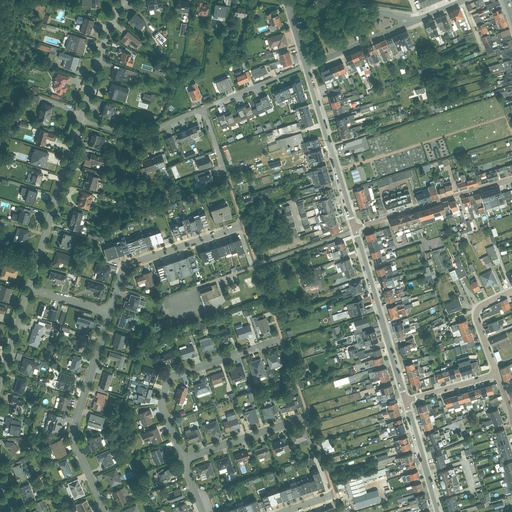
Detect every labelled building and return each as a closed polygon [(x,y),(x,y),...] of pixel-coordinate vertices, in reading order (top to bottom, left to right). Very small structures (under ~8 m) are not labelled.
[(92,8),(99,8),(98,0),(81,0),(82,6),(92,7),(92,8)] [(154,8),(163,7),(161,0),(154,0),(147,1),(149,11),(154,10),(154,8)] [(177,0),(175,12),(188,14),(190,2),(179,0),(177,0)] [(427,0),(426,1),(420,3),(422,9),(442,0),(427,0)] [(487,7),(488,9),(500,4),(498,0),(480,7),(479,8),(479,10),(484,8),(487,7)] [(196,14),(207,16),(208,6),(202,5),(202,3),(198,3),(197,6),(196,6),(195,10),(196,10),(196,14)] [(486,14),(502,8),(500,4),(488,9),(472,15),(473,18),(484,14),(484,15),(486,14)] [(218,17),(225,18),(227,10),(226,10),(227,7),(216,5),(214,18),(217,18),(218,17)] [(234,17),(246,19),(247,10),(236,8),(234,17)] [(486,14),(487,18),(503,12),(502,8),(486,14)] [(465,22),(466,21),(460,9),(455,11),(461,26),(466,24),(465,22)] [(461,26),(455,11),(449,14),(453,22),(455,21),(460,33),(463,31),(461,26)] [(495,19),(504,16),(503,12),(487,18),(488,20),(495,18),(495,19)] [(129,21),(136,27),(142,19),(135,14),(129,21)] [(270,31),(281,28),(280,24),(281,24),(280,19),(279,20),(278,16),(274,18),(273,14),(266,16),(267,20),(270,20),(271,26),(269,26),(270,31)] [(446,31),(451,29),(445,15),(440,17),(446,31)] [(497,22),(497,24),(507,21),(504,16),(495,19),(490,21),(492,25),(493,25),(493,24),(496,23),(496,22),(497,22)] [(80,32),(90,35),(94,22),(79,17),(78,19),(77,19),(76,21),(77,22),(77,24),(82,25),(80,32)] [(446,31),(440,17),(436,19),(441,30),(442,30),(443,32),(446,31)] [(440,36),(437,30),(437,31),(436,28),(437,28),(434,20),(429,22),(436,36),(435,37),(436,38),(440,36)] [(495,31),(509,26),(507,21),(497,24),(493,26),(494,29),(495,31)] [(43,24),(40,23),(39,22),(37,27),(45,29),(45,30),(55,33),(56,28),(43,24)] [(436,36),(429,22),(425,24),(427,29),(426,30),(429,36),(430,36),(431,38),(432,38),(435,37),(436,36)] [(488,32),(485,23),(479,26),(478,26),(481,34),(488,32)] [(483,44),(511,34),(510,29),(495,34),(495,36),(491,37),(488,32),(481,34),(480,35),(483,44)] [(153,37),(162,45),(167,40),(164,37),(163,36),(160,33),(159,31),(153,37)] [(409,48),(414,46),(407,31),(402,33),(409,48)] [(136,49),(141,43),(128,32),(123,38),(123,39),(121,42),(127,46),(129,44),(136,49)] [(464,35),(467,41),(475,38),(472,32),(464,35)] [(409,48),(402,33),(398,35),(404,50),(407,49),(408,51),(410,50),(409,48)] [(275,49),(288,46),(284,34),(267,39),(270,48),(274,47),(275,49)] [(483,44),(486,49),(499,44),(503,42),(511,39),(511,37),(511,34),(483,44)] [(65,48),(82,53),(85,44),(86,44),(87,40),(69,35),(65,48)] [(405,51),(404,50),(398,35),(392,37),(400,56),(404,55),(403,52),(405,51)] [(394,55),(398,54),(392,38),(387,40),(394,55)] [(496,51),(511,46),(511,39),(503,42),(504,44),(500,46),(499,44),(486,49),(488,54),(490,53),(495,51),(496,51)] [(389,52),(390,51),(386,40),(380,43),(388,61),(391,60),(389,52)] [(388,61),(380,43),(375,45),(379,53),(380,52),(385,62),(388,61)] [(56,49),(51,48),(39,45),(38,49),(50,53),(48,58),(53,59),(54,55),(56,56),(57,53),(55,52),(56,49)] [(468,49),(467,45),(455,49),(456,50),(441,56),(442,59),(468,49)] [(374,63),(379,61),(373,46),(368,48),(374,63)] [(498,56),(502,54),(511,51),(511,46),(496,51),(498,56)] [(374,63),(368,48),(363,50),(366,58),(367,62),(369,61),(371,65),(374,63)] [(122,60),(121,63),(131,66),(133,58),(130,58),(132,53),(118,49),(117,53),(121,54),(119,59),(122,60)] [(367,62),(366,58),(362,50),(357,53),(365,71),(368,70),(367,68),(369,67),(367,62)] [(510,61),(511,59),(511,51),(502,54),(504,59),(508,58),(510,61)] [(279,53),(282,61),(291,58),(290,55),(289,55),(289,53),(286,54),(285,52),(279,53)] [(62,67),(75,71),(77,63),(80,64),(81,60),(60,53),(58,58),(64,60),(62,67)] [(365,71),(357,53),(351,55),(358,70),(360,76),(366,74),(365,71)] [(350,74),(358,70),(351,55),(346,57),(350,65),(351,65),(352,66),(351,66),(353,71),(352,72),(351,70),(349,71),(350,74)] [(292,62),(292,61),(291,58),(282,61),(269,65),(271,70),(284,67),(284,68),(291,66),(291,65),(292,64),(292,62)] [(492,73),(506,70),(506,67),(511,65),(511,59),(510,61),(504,62),(499,64),(490,66),(492,73)] [(347,79),(344,73),(347,72),(343,64),(342,64),(342,63),(339,64),(340,65),(337,66),(343,80),(347,79)] [(343,80),(337,66),(336,67),(335,66),(333,67),(333,68),(332,68),(335,77),(338,75),(339,78),(340,81),(343,80)] [(255,79),(263,75),(260,67),(252,71),(255,79)] [(122,82),(124,73),(138,77),(139,74),(120,68),(119,71),(113,69),(112,72),(113,73),(111,79),(122,82)] [(335,77),(332,68),(322,72),(326,84),(336,80),(335,77)] [(239,85),(248,82),(245,73),(242,74),(241,71),(234,74),(239,85)] [(507,82),(511,80),(511,74),(508,76),(508,79),(504,80),(501,81),(502,84),(507,82)] [(68,83),(69,78),(57,75),(56,78),(55,77),(53,84),(54,85),(53,89),(57,90),(56,93),(57,94),(60,95),(61,94),(62,91),(65,92),(66,88),(64,87),(65,82),(68,83)] [(226,91),(232,88),(228,78),(216,83),(220,93),(226,90),(226,91)] [(294,103),(307,98),(301,80),(292,83),(292,85),(273,92),(277,104),(287,101),(288,103),(291,102),(290,98),(293,97),(294,103)] [(197,100),(201,99),(195,83),(192,85),(194,90),(189,92),(192,101),(196,99),(197,100)] [(126,102),(129,90),(112,85),(110,91),(109,91),(110,92),(108,97),(117,100),(119,94),(121,95),(119,101),(126,102)] [(511,92),(511,91),(511,85),(507,87),(496,91),(497,93),(499,93),(499,95),(503,94),(508,93),(508,89),(510,89),(511,92)] [(39,89),(33,87),(32,89),(30,88),(30,91),(31,91),(31,93),(37,95),(39,89)] [(331,103),(343,99),(341,94),(335,95),(335,93),(329,94),(330,100),(330,103),(331,102),(331,103)] [(142,101),(150,103),(152,96),(144,94),(142,101)] [(39,97),(32,95),(29,103),(33,104),(34,102),(38,103),(39,97)] [(245,105),(236,108),(240,120),(266,110),(267,114),(273,111),(267,95),(260,97),(261,100),(254,102),(256,108),(251,110),(250,106),(246,107),(245,105)] [(331,103),(333,109),(344,105),(343,102),(345,102),(345,103),(348,102),(348,101),(351,100),(350,97),(343,99),(331,103)] [(335,115),(346,111),(345,108),(350,106),(352,106),(351,103),(344,105),(333,109),(335,115)] [(38,121),(47,123),(52,107),(42,105),(38,121)] [(102,116),(110,119),(111,116),(112,116),(113,115),(114,114),(114,113),(114,112),(114,111),(113,110),(114,107),(106,105),(102,116)] [(154,115),(155,111),(138,106),(137,110),(145,112),(154,115)] [(231,113),(224,115),(223,113),(216,116),(221,129),(237,122),(235,117),(233,118),(231,113)] [(338,126),(347,123),(354,121),(353,115),(336,120),(338,126)] [(306,127),(314,125),(312,119),(297,124),(297,127),(298,127),(305,125),(306,127)] [(269,122),(265,124),(266,127),(264,128),(265,131),(272,128),(269,122)] [(338,126),(340,132),(349,129),(347,123),(338,126)] [(297,127),(297,124),(258,136),(259,140),(270,137),(298,129),(298,127),(297,127)] [(199,137),(202,136),(200,132),(201,131),(198,126),(188,130),(192,139),(198,136),(199,137)] [(342,138),(346,137),(346,138),(354,135),(353,132),(357,131),(360,129),(359,126),(349,129),(340,132),(342,138)] [(53,142),(55,135),(40,130),(40,131),(39,131),(38,134),(38,135),(37,139),(35,144),(44,146),(46,142),(45,142),(46,139),(49,140),(53,142)] [(192,139),(188,130),(184,131),(185,132),(182,133),(177,134),(181,143),(185,141),(185,142),(188,141),(190,146),(194,144),(192,139)] [(278,149),(291,146),(291,147),(302,144),(304,143),(301,134),(276,141),(278,149)] [(95,149),(102,151),(105,139),(93,135),(89,146),(95,147),(95,149)] [(170,154),(177,150),(172,137),(164,140),(170,154)] [(314,148),(320,146),(318,139),(304,143),(302,144),(305,152),(309,151),(308,148),(311,147),(312,150),(315,149),(314,148)] [(227,148),(226,146),(222,147),(228,166),(232,164),(231,160),(232,160),(228,151),(227,147),(227,148)] [(47,160),(49,154),(33,149),(30,158),(31,158),(30,163),(43,167),(43,166),(44,166),(45,164),(44,164),(45,160),(47,160)] [(476,150),(469,152),(470,155),(471,158),(478,156),(476,150)] [(185,159),(195,156),(194,151),(183,154),(185,159)] [(103,167),(105,158),(91,155),(90,159),(86,158),(84,166),(90,168),(92,163),(103,167)] [(156,170),(166,166),(162,155),(154,158),(153,157),(152,158),(156,170)] [(200,171),(213,166),(212,162),(211,163),(210,160),(209,157),(205,158),(204,155),(195,158),(200,171)] [(156,170),(152,158),(151,158),(151,159),(143,162),(145,168),(140,170),(143,176),(149,174),(148,173),(156,170)] [(438,162),(439,165),(439,168),(450,165),(448,159),(438,162)] [(269,163),(270,168),(282,165),(280,160),(269,163)] [(422,167),(424,173),(431,171),(429,165),(422,167)] [(310,172),(311,176),(327,171),(326,166),(317,168),(318,170),(310,172)] [(494,181),(499,179),(497,173),(505,170),(507,177),(510,176),(507,166),(491,171),(494,181)] [(357,169),(351,171),(354,182),(361,180),(357,169)] [(30,183),(39,185),(42,174),(34,171),(30,183)] [(315,187),(331,182),(327,171),(311,176),(312,179),(313,179),(315,187)] [(469,189),(479,186),(477,181),(476,176),(475,171),(472,172),(469,173),(470,177),(469,177),(470,180),(466,181),(469,189)] [(494,181),(491,171),(480,174),(477,175),(476,176),(477,181),(488,178),(489,182),(494,181)] [(202,187),(213,183),(211,174),(206,176),(204,172),(194,176),(196,181),(200,180),(202,187)] [(407,172),(395,176),(397,181),(403,180),(402,179),(408,178),(407,172)] [(469,189),(466,181),(465,175),(459,176),(459,177),(458,177),(457,174),(453,175),(455,181),(457,180),(458,184),(460,191),(469,189)] [(93,191),(95,191),(99,179),(88,175),(84,187),(94,190),(93,191)] [(395,176),(388,178),(390,184),(394,183),(393,182),(397,181),(395,176)] [(388,178),(377,182),(377,185),(378,188),(385,186),(384,186),(390,184),(388,178)] [(448,195),(444,183),(442,178),(439,179),(441,188),(437,190),(439,198),(448,195)] [(448,195),(454,193),(450,181),(444,183),(448,195)] [(316,193),(333,188),(331,182),(315,187),(308,189),(309,194),(316,192),(316,193)] [(356,192),(357,198),(373,194),(371,188),(369,189),(367,185),(356,189),(357,191),(356,192)] [(432,200),(439,198),(437,190),(435,185),(428,187),(429,191),(432,200)] [(34,205),(38,193),(22,188),(21,192),(21,195),(27,196),(25,202),(34,205)] [(313,203),(314,207),(333,201),(336,200),(333,188),(316,193),(319,201),(313,203)] [(505,204),(506,203),(505,200),(504,201),(503,200),(506,199),(504,193),(502,194),(500,188),(494,190),(498,206),(505,204)] [(407,207),(413,205),(408,190),(405,191),(406,194),(403,195),(407,207)] [(425,202),(423,193),(422,190),(416,192),(419,204),(425,202)] [(498,206),(494,190),(487,192),(492,208),(498,206)] [(432,200),(429,191),(423,193),(425,202),(432,200)] [(407,207),(403,195),(402,195),(401,192),(397,193),(399,197),(397,197),(401,209),(407,207)] [(486,210),(492,208),(487,192),(481,193),(486,210)] [(92,203),(93,197),(82,193),(80,200),(92,203)] [(359,204),(368,201),(374,199),(373,194),(357,198),(359,204)] [(394,211),(401,209),(397,197),(396,197),(395,194),(391,195),(392,199),(391,199),(394,211)] [(480,202),(482,202),(480,194),(474,195),(480,213),(484,212),(483,209),(484,209),(483,205),(481,206),(480,202)] [(250,197),(250,195),(243,197),(246,206),(255,203),(252,196),(250,197)] [(480,213),(474,195),(468,197),(472,210),(474,209),(476,214),(480,213)] [(394,211),(391,199),(389,200),(388,196),(384,197),(389,213),(394,211)] [(475,219),(472,210),(468,197),(463,199),(463,202),(462,202),(464,207),(465,207),(465,210),(468,209),(469,213),(470,212),(473,220),(475,219)] [(92,203),(80,200),(78,206),(90,210),(92,203)] [(316,221),(334,215),(337,214),(333,201),(314,207),(317,216),(315,217),(316,221)] [(359,204),(361,210),(370,207),(368,201),(359,204)] [(450,210),(448,201),(443,203),(443,205),(447,218),(448,220),(450,220),(450,218),(453,217),(453,216),(453,214),(451,215),(450,210)] [(462,211),(460,211),(458,204),(457,205),(456,201),(450,203),(453,214),(453,216),(454,217),(460,215),(461,218),(462,218),(463,221),(464,221),(464,222),(466,222),(462,211)] [(441,220),(447,218),(443,205),(444,209),(440,210),(439,206),(432,208),(435,220),(441,219),(441,220)] [(223,221),(232,218),(228,206),(219,209),(223,221)] [(11,220),(28,225),(27,224),(30,215),(31,215),(26,213),(27,210),(19,207),(17,211),(19,211),(18,215),(13,213),(11,220)] [(363,216),(374,212),(372,207),(370,207),(361,210),(363,216)] [(435,220),(432,208),(419,212),(422,226),(436,221),(435,220)] [(223,221),(219,209),(211,211),(215,224),(223,221)] [(81,220),(83,214),(74,211),(72,217),(81,220)] [(423,229),(422,226),(419,212),(412,214),(417,230),(423,229)] [(203,227),(209,225),(205,213),(199,215),(203,227)] [(417,230),(412,214),(406,216),(411,232),(417,230)] [(203,227),(199,215),(193,217),(195,220),(198,229),(203,227)] [(319,231),(322,230),(338,224),(334,215),(316,221),(319,231)] [(403,235),(411,232),(406,216),(398,219),(403,235)] [(81,220),(72,217),(70,223),(82,226),(82,225),(83,225),(85,221),(81,220)] [(192,231),(189,222),(188,219),(182,220),(186,233),(192,231)] [(395,237),(403,235),(398,219),(391,221),(395,237)] [(181,235),(186,233),(182,220),(176,222),(177,224),(181,235)] [(192,231),(198,229),(195,220),(189,222),(192,231)] [(83,227),(82,226),(70,223),(69,229),(82,233),(83,227)] [(181,235),(177,224),(175,225),(175,224),(171,225),(172,228),(175,237),(181,235)] [(332,234),(340,231),(338,224),(322,230),(323,234),(331,232),(332,234)] [(14,242),(25,245),(29,232),(21,229),(18,229),(14,242)] [(368,242),(377,239),(376,236),(384,234),(385,236),(389,235),(387,229),(366,236),(368,242)] [(164,241),(161,232),(155,234),(158,243),(164,241)] [(141,248),(146,246),(143,238),(142,234),(137,236),(137,238),(141,248)] [(152,245),(158,243),(155,234),(149,236),(152,245)] [(62,247),(68,249),(71,240),(72,237),(64,235),(61,246),(63,247),(62,247)] [(152,245),(149,236),(143,238),(146,246),(152,245)] [(101,238),(96,240),(99,246),(105,244),(103,238),(101,238)] [(141,248),(137,238),(132,240),(135,250),(141,248)] [(368,242),(370,247),(382,244),(381,238),(377,239),(368,242)] [(130,252),(126,242),(125,240),(120,242),(124,254),(130,252)] [(130,252),(135,250),(132,240),(126,242),(130,252)] [(239,256),(245,254),(240,240),(234,242),(237,253),(239,256)] [(118,256),(124,254),(120,242),(114,244),(118,256)] [(237,253),(234,242),(228,244),(232,255),(237,253)] [(331,247),(333,252),(346,248),(344,242),(336,245),(335,242),(328,245),(329,248),(331,247)] [(118,256),(114,244),(114,243),(107,245),(108,247),(103,248),(107,260),(118,256)] [(232,256),(232,255),(228,244),(222,246),(225,255),(226,258),(232,256)] [(371,253),(384,249),(382,244),(370,247),(371,253)] [(225,255),(222,246),(217,248),(220,257),(225,255)] [(494,264),(499,262),(494,247),(486,249),(489,256),(491,255),(494,264)] [(220,258),(220,257),(217,248),(211,250),(214,260),(220,258)] [(340,256),(348,254),(346,248),(333,252),(332,253),(334,258),(333,258),(335,262),(341,259),(340,256)] [(371,253),(373,259),(386,255),(384,249),(371,253)] [(214,260),(211,250),(205,252),(208,261),(209,263),(214,261),(214,260)] [(203,263),(208,261),(205,252),(200,254),(203,263)] [(70,266),(73,258),(59,253),(58,256),(56,256),(53,266),(59,268),(60,263),(70,266)] [(375,264),(387,260),(386,255),(373,259),(375,264)] [(192,271),(198,269),(195,259),(196,258),(194,257),(194,256),(192,257),(191,257),(188,258),(192,271)] [(488,256),(482,258),(485,265),(491,262),(488,256)] [(192,271),(188,258),(182,260),(187,275),(193,273),(192,271)] [(181,277),(187,275),(182,260),(175,262),(181,277)] [(335,265),(338,274),(353,268),(350,260),(335,265)] [(459,279),(467,276),(460,261),(456,262),(455,263),(458,268),(454,270),(455,270),(459,279)] [(181,277),(175,262),(169,264),(174,280),(181,277)] [(378,276),(393,272),(391,266),(394,265),(393,262),(390,262),(383,265),(384,268),(377,270),(378,276)] [(168,281),(174,280),(169,264),(163,266),(168,280),(168,281)] [(96,279),(107,282),(111,269),(96,265),(94,273),(97,274),(96,279)] [(16,278),(18,270),(3,266),(0,276),(0,278),(7,281),(9,276),(16,278)] [(168,280),(163,266),(157,268),(162,282),(168,280)] [(320,267),(314,269),(315,271),(318,281),(320,280),(324,279),(320,267)] [(346,278),(356,275),(353,268),(338,274),(333,275),(335,280),(339,279),(346,277),(346,278)] [(378,276),(380,282),(388,280),(387,277),(400,273),(399,270),(393,272),(378,276)] [(459,279),(455,270),(449,273),(454,281),(459,279)] [(314,286),(319,284),(318,281),(315,271),(309,273),(314,286)] [(493,287),(498,285),(491,271),(481,276),(486,287),(492,284),(493,287)] [(147,288),(156,285),(152,272),(143,275),(144,277),(136,279),(138,285),(145,283),(147,288)] [(65,285),(67,277),(51,273),(50,276),(48,280),(53,282),(53,283),(56,285),(57,282),(65,285)] [(382,288),(395,284),(394,281),(404,278),(403,275),(388,280),(380,282),(382,288)] [(475,292),(481,289),(476,278),(470,281),(475,292)] [(341,294),(342,294),(362,287),(361,282),(349,285),(350,288),(340,291),(341,294)] [(99,298),(101,299),(105,288),(89,283),(87,289),(97,292),(95,297),(98,297),(98,298),(99,298)] [(0,299),(8,302),(12,289),(0,285),(0,299)] [(208,301),(221,296),(217,285),(198,291),(206,313),(212,310),(208,301)] [(353,296),(364,292),(362,287),(342,294),(344,298),(352,295),(353,296)] [(383,292),(385,298),(404,293),(402,289),(395,291),(395,289),(383,292)] [(387,304),(396,301),(395,299),(404,296),(404,293),(385,298),(387,304)] [(124,308),(137,312),(139,304),(144,306),(145,302),(140,301),(141,298),(131,296),(129,303),(125,302),(124,308)] [(449,314),(462,309),(461,307),(461,306),(459,299),(445,304),(449,314)] [(489,308),(490,312),(509,303),(507,299),(489,308)] [(347,305),(349,311),(365,306),(362,300),(347,305)] [(388,308),(390,314),(409,309),(420,305),(419,301),(412,303),(412,304),(404,306),(403,304),(388,308)] [(505,310),(510,308),(509,303),(490,312),(481,317),(482,319),(499,313),(499,315),(501,314),(501,315),(504,314),(504,313),(506,312),(505,310)] [(38,316),(54,321),(56,312),(45,309),(46,307),(41,305),(38,316)] [(350,317),(366,313),(365,306),(349,311),(350,317)] [(392,320),(400,318),(399,315),(402,314),(403,316),(407,315),(406,314),(410,312),(409,309),(390,314),(392,320)] [(123,328),(130,331),(132,324),(130,324),(133,317),(122,314),(118,327),(122,328),(123,328)] [(76,324),(78,324),(77,329),(92,332),(94,320),(77,316),(76,324)] [(262,334),(270,331),(266,318),(264,319),(263,316),(253,319),(255,326),(259,325),(262,334)] [(499,327),(503,326),(503,324),(504,323),(503,321),(506,319),(505,319),(508,318),(507,317),(492,323),(495,331),(500,329),(499,327)] [(361,329),(369,327),(367,319),(354,322),(352,323),(355,335),(362,333),(361,329)] [(394,326),(395,332),(415,326),(418,324),(417,322),(410,324),(406,325),(405,323),(409,322),(408,319),(403,320),(404,323),(394,326)] [(455,331),(469,327),(466,321),(450,327),(451,332),(455,331)] [(495,331),(492,323),(484,326),(488,336),(491,335),(490,332),(495,331)] [(29,345),(38,347),(44,327),(36,324),(34,330),(33,330),(29,345)] [(227,339),(232,337),(228,324),(224,325),(225,329),(216,332),(220,344),(223,343),(224,347),(229,346),(227,339)] [(398,337),(406,335),(416,332),(415,329),(416,329),(420,327),(418,324),(415,326),(395,332),(397,337),(398,337)] [(249,338),(253,337),(249,325),(243,328),(242,325),(235,327),(239,340),(249,337),(249,338)] [(455,331),(457,337),(471,333),(469,327),(455,331)] [(62,335),(68,337),(70,330),(62,328),(61,331),(63,332),(62,335)] [(355,335),(358,343),(377,338),(375,332),(368,334),(367,331),(362,333),(355,335)] [(113,347),(123,350),(125,341),(127,342),(128,337),(116,333),(115,337),(113,347)] [(466,345),(474,342),(471,333),(457,337),(455,339),(455,340),(453,340),(454,343),(456,342),(456,344),(459,343),(461,346),(466,345)] [(498,351),(511,346),(507,334),(490,341),(491,346),(496,344),(498,351)] [(74,349),(82,352),(86,342),(87,342),(88,338),(78,335),(76,341),(73,340),(71,344),(75,345),(74,349)] [(211,351),(215,350),(215,349),(216,349),(212,340),(208,341),(207,338),(199,341),(200,344),(202,350),(202,352),(202,351),(203,353),(210,350),(211,351)] [(377,343),(378,343),(377,338),(358,343),(354,345),(355,348),(361,346),(361,348),(375,344),(375,345),(377,344),(377,343)] [(415,345),(413,339),(405,342),(406,345),(404,346),(405,347),(400,348),(402,355),(412,352),(411,348),(414,348),(414,346),(415,345)] [(192,358),(196,356),(193,346),(187,348),(186,346),(179,349),(180,350),(180,351),(183,359),(191,356),(192,358)] [(358,356),(365,354),(364,351),(358,352),(355,354),(354,352),(357,351),(356,348),(348,350),(350,358),(358,356)] [(374,357),(382,355),(380,350),(365,354),(358,356),(360,360),(355,361),(356,365),(362,363),(360,360),(368,357),(367,357),(373,355),(374,357)] [(173,364),(177,363),(174,352),(173,352),(172,351),(170,352),(170,353),(163,355),(164,358),(159,359),(160,364),(167,362),(167,364),(172,362),(173,364)] [(115,367),(121,369),(126,354),(122,353),(121,356),(110,353),(108,359),(117,362),(115,367)] [(272,369),(282,366),(278,354),(267,358),(269,367),(267,368),(268,370),(271,379),(275,377),(272,369)] [(69,370),(79,373),(80,368),(79,368),(82,359),(74,356),(72,362),(69,361),(68,366),(71,366),(69,370)] [(370,367),(384,363),(382,357),(364,363),(365,366),(369,365),(370,367)] [(39,370),(41,365),(24,360),(23,363),(24,364),(23,366),(21,366),(21,367),(22,367),(20,373),(32,377),(33,374),(37,375),(38,370),(39,370)] [(254,381),(266,377),(267,380),(271,379),(268,370),(264,371),(261,360),(249,364),(254,381)] [(473,372),(480,370),(478,364),(479,363),(479,362),(479,361),(478,360),(477,360),(472,360),(471,360),(470,360),(473,372)] [(405,363),(408,372),(420,368),(418,364),(414,365),(414,363),(412,364),(411,361),(405,363)] [(456,377),(454,369),(452,362),(446,364),(448,370),(451,379),(456,377)] [(511,364),(500,370),(502,375),(511,370),(511,364)] [(241,381),(246,379),(242,366),(236,368),(237,370),(234,370),(233,370),(230,371),(234,383),(241,381)] [(409,378),(423,374),(425,373),(423,367),(420,368),(408,372),(409,378)] [(445,381),(451,379),(448,370),(447,371),(446,367),(441,369),(445,381)] [(456,377),(462,376),(459,367),(454,369),(456,377)] [(150,382),(155,384),(159,372),(144,368),(142,375),(147,376),(145,380),(150,382)] [(372,376),(373,379),(388,374),(387,369),(373,372),(374,376),(372,376)] [(445,381),(441,369),(436,371),(436,372),(433,373),(434,377),(436,383),(445,381)] [(505,383),(511,379),(511,375),(511,374),(511,370),(502,375),(505,383)] [(108,391),(111,391),(112,388),(109,387),(113,376),(104,373),(103,376),(100,388),(108,391)] [(222,383),(226,381),(223,373),(219,375),(219,374),(211,377),(214,385),(215,388),(222,386),(222,383)] [(57,388),(72,393),(75,386),(73,385),(75,378),(61,374),(57,388)] [(381,383),(390,380),(388,374),(373,379),(364,381),(365,383),(370,382),(370,383),(381,380),(381,383)] [(409,378),(411,384),(420,381),(419,379),(424,377),(423,374),(409,378)] [(280,381),(277,376),(273,379),(273,380),(272,381),(275,384),(276,384),(280,381)] [(333,382),(335,387),(350,383),(348,377),(333,382)] [(14,392),(23,395),(27,381),(18,379),(14,392)] [(198,398),(210,394),(205,379),(201,380),(202,383),(194,386),(198,398)] [(422,388),(426,386),(424,380),(420,381),(411,384),(413,390),(417,389),(422,388)] [(146,402),(149,404),(151,399),(150,399),(152,391),(148,389),(148,386),(141,384),(130,381),(128,386),(131,387),(132,384),(138,386),(136,392),(139,393),(137,401),(145,404),(146,402)] [(488,395),(498,392),(496,384),(486,387),(488,395)] [(376,392),(377,396),(394,391),(392,386),(377,390),(378,392),(376,392)] [(183,404),(187,389),(181,387),(180,390),(178,389),(175,402),(183,404)] [(488,395),(486,387),(480,389),(483,400),(489,398),(488,395)] [(484,404),(483,400),(480,389),(474,391),(477,399),(477,402),(480,401),(481,405),(484,404)] [(388,399),(395,397),(394,391),(377,396),(379,402),(381,401),(382,404),(389,402),(388,399)] [(477,399),(474,391),(469,393),(473,408),(473,409),(477,409),(475,402),(475,403),(474,400),(477,399)] [(467,409),(473,408),(469,393),(463,394),(466,407),(467,409)] [(102,412),(104,407),(105,407),(108,397),(97,394),(96,397),(98,398),(97,403),(95,402),(93,409),(102,412)] [(466,407),(463,394),(457,396),(460,406),(463,405),(464,408),(466,407)] [(57,409),(65,411),(68,402),(70,403),(71,399),(61,396),(57,409)] [(461,408),(460,406),(457,396),(451,397),(455,408),(455,409),(461,408)] [(501,396),(490,401),(492,408),(501,404),(500,400),(502,399),(501,396)] [(455,408),(451,397),(445,399),(448,410),(455,408)] [(22,411),(25,402),(12,398),(10,404),(12,405),(11,407),(10,408),(10,410),(10,411),(10,412),(19,414),(20,411),(22,411)] [(287,412),(297,409),(293,398),(283,401),(287,412)] [(274,416),(274,415),(277,413),(274,405),(272,406),(271,403),(268,402),(265,406),(265,408),(261,410),(265,420),(274,416)] [(385,407),(387,412),(399,409),(397,403),(389,405),(389,402),(382,404),(381,405),(382,408),(385,407)] [(418,407),(420,413),(432,410),(431,404),(422,406),(421,406),(419,406),(419,407),(418,407)] [(250,425),(259,422),(255,410),(254,407),(253,407),(246,410),(245,410),(246,412),(243,413),(245,418),(248,417),(250,425)] [(390,418),(401,415),(399,409),(387,412),(378,415),(380,418),(388,416),(388,414),(389,414),(390,418)] [(422,419),(430,417),(429,415),(437,413),(435,409),(432,410),(420,413),(422,419)] [(491,417),(492,420),(500,416),(498,410),(487,414),(488,418),(491,417)] [(139,415),(143,428),(152,424),(150,418),(153,417),(150,411),(139,415)] [(227,433),(240,428),(235,414),(235,415),(234,412),(226,415),(227,417),(227,418),(228,421),(223,423),(227,433)] [(54,431),(60,433),(62,426),(57,425),(58,422),(59,422),(61,417),(49,413),(46,425),(45,430),(54,433),(54,431)] [(456,422),(459,421),(457,417),(456,418),(456,420),(452,421),(450,418),(449,414),(445,415),(446,418),(447,420),(449,425),(456,422)] [(102,429),(105,430),(107,424),(104,423),(105,419),(91,415),(88,425),(87,427),(101,431),(101,430),(102,430),(102,429)] [(319,415),(313,416),(315,424),(322,422),(319,415)] [(487,429),(503,423),(500,416),(492,420),(485,423),(487,429)] [(422,419),(423,425),(431,422),(430,417),(422,419)] [(9,434),(20,436),(22,423),(12,420),(13,419),(6,418),(5,424),(11,426),(9,434)] [(387,424),(389,428),(403,424),(402,419),(391,423),(387,424)] [(461,432),(466,430),(466,429),(465,425),(464,423),(462,420),(459,421),(456,422),(458,428),(460,427),(461,432)] [(213,437),(221,435),(217,422),(203,426),(206,435),(212,433),(213,437)] [(426,435),(434,431),(431,422),(423,425),(426,435)] [(389,437),(406,432),(403,424),(389,428),(387,429),(389,437)] [(153,445),(162,442),(157,429),(141,434),(145,444),(152,441),(153,445)] [(198,442),(202,441),(198,430),(191,432),(190,430),(185,431),(186,434),(189,443),(198,440),(198,442)] [(497,436),(498,439),(507,436),(505,430),(494,433),(495,436),(497,436)] [(304,447),(309,445),(304,432),(291,436),(294,445),(303,442),(304,447)] [(430,445),(440,441),(446,439),(444,432),(429,437),(429,439),(428,440),(430,445)] [(100,436),(98,436),(88,441),(90,445),(89,446),(92,452),(96,450),(95,448),(98,447),(99,449),(104,447),(103,447),(106,446),(104,440),(102,440),(100,436)] [(498,447),(509,443),(507,436),(498,439),(494,441),(494,443),(496,443),(498,447)] [(368,442),(369,445),(381,442),(380,437),(372,440),(372,441),(368,442)] [(35,443),(33,438),(29,439),(35,454),(39,452),(35,443)] [(56,459),(67,454),(61,441),(55,444),(53,440),(53,438),(47,438),(48,441),(45,442),(47,447),(50,446),(52,450),(51,450),(53,456),(54,455),(56,459)] [(285,453),(290,451),(285,438),(281,440),(281,441),(273,444),(277,456),(278,457),(281,456),(281,455),(281,452),(284,451),(285,453)] [(395,442),(397,447),(409,443),(408,438),(395,442)] [(321,444),(323,448),(332,446),(330,439),(322,442),(322,444),(321,444)] [(441,445),(440,441),(430,445),(425,447),(427,450),(433,448),(434,451),(439,449),(438,446),(441,445)] [(16,452),(19,449),(14,443),(6,443),(5,446),(9,447),(9,449),(11,451),(9,452),(13,457),(17,453),(16,452)] [(397,453),(411,449),(409,443),(397,447),(395,447),(397,453)] [(499,454),(502,453),(511,450),(509,443),(498,447),(497,447),(499,454)] [(268,459),(270,459),(269,455),(270,454),(269,451),(268,451),(266,445),(263,446),(262,446),(262,447),(263,449),(261,450),(261,449),(260,449),(255,451),(254,451),(254,452),(256,456),(257,456),(258,459),(259,459),(260,462),(265,460),(265,461),(266,461),(268,461),(268,459)] [(332,446),(323,448),(326,456),(329,455),(329,454),(335,452),(333,445),(332,446)] [(165,462),(165,460),(169,459),(165,450),(160,452),(159,449),(151,453),(156,466),(165,462)] [(113,455),(111,450),(96,457),(99,463),(103,461),(104,463),(103,463),(106,468),(116,464),(116,462),(115,459),(114,459),(112,460),(111,456),(113,455)] [(507,458),(511,456),(511,452),(511,450),(502,453),(503,457),(502,457),(502,459),(500,460),(501,463),(508,461),(507,458)] [(238,463),(250,459),(247,451),(235,455),(238,463)] [(397,459),(398,465),(414,460),(412,454),(397,459)] [(434,457),(436,463),(445,460),(446,460),(444,454),(434,457)] [(372,464),(376,462),(386,459),(389,459),(388,455),(371,460),(372,464)] [(229,476),(235,474),(235,473),(236,472),(235,469),(233,470),(229,457),(215,462),(219,471),(226,469),(229,476)] [(18,482),(27,478),(21,465),(30,461),(29,458),(24,461),(24,460),(16,463),(17,466),(13,468),(17,477),(16,477),(18,482)] [(376,462),(378,468),(388,465),(386,459),(376,462)] [(404,470),(416,466),(414,460),(398,465),(399,469),(403,468),(404,470)] [(437,469),(446,466),(445,460),(436,463),(437,469)] [(65,478),(73,475),(72,475),(71,471),(70,471),(69,469),(70,469),(67,461),(59,464),(65,478)] [(503,466),(505,472),(511,469),(511,463),(509,464),(508,461),(501,463),(499,464),(500,467),(503,466)] [(207,480),(214,477),(210,464),(198,468),(200,475),(202,480),(207,478),(207,480)] [(169,477),(175,475),(172,468),(165,471),(165,470),(163,469),(161,470),(160,472),(158,472),(158,474),(160,479),(159,481),(160,484),(164,482),(164,483),(167,481),(166,479),(168,478),(169,478),(169,477)] [(354,498),(367,494),(363,482),(386,474),(385,469),(344,481),(350,499),(354,497),(354,498)] [(387,478),(396,475),(395,472),(389,473),(389,471),(388,471),(387,469),(385,469),(386,474),(387,478)] [(442,480),(456,476),(454,469),(440,473),(442,480)] [(111,487),(122,483),(116,470),(104,475),(106,479),(107,478),(111,487)] [(317,489),(324,487),(319,472),(313,475),(314,480),(317,489)] [(412,480),(418,478),(419,478),(418,472),(408,475),(405,476),(406,478),(397,480),(398,484),(412,480)] [(443,488),(444,488),(458,483),(459,482),(458,477),(456,476),(442,480),(441,480),(443,488)] [(506,483),(508,487),(511,485),(511,477),(504,480),(503,480),(504,483),(506,483)] [(317,489),(314,480),(309,482),(312,491),(317,489)] [(74,500),(84,495),(78,481),(68,485),(74,500)] [(306,493),(312,491),(309,482),(303,484),(306,493)] [(408,494),(423,489),(421,483),(420,484),(414,486),(406,488),(407,491),(408,494)] [(446,495),(460,490),(459,487),(460,485),(460,484),(458,483),(444,488),(446,495)] [(25,501),(34,497),(29,484),(21,487),(25,496),(23,496),(25,501)] [(306,493),(303,484),(297,486),(300,495),(306,493)] [(294,497),(300,495),(297,486),(291,488),(294,497)] [(294,497),(291,488),(291,487),(285,490),(288,499),(294,497)] [(118,506),(127,502),(123,495),(126,494),(124,489),(112,494),(114,498),(114,497),(118,506)] [(179,499),(184,498),(181,489),(173,492),(174,495),(168,498),(170,503),(177,501),(178,501),(179,500),(179,499)] [(283,501),(279,492),(278,489),(272,490),(277,503),(283,501)] [(271,505),(277,503),(272,490),(266,492),(271,505)] [(283,501),(288,499),(285,490),(279,492),(283,501)] [(367,494),(354,498),(357,509),(381,501),(378,491),(367,494)] [(271,505),(266,492),(261,494),(264,502),(260,503),(262,508),(271,505)] [(409,502),(410,506),(426,501),(426,499),(425,495),(415,498),(415,500),(409,502)] [(446,499),(448,505),(457,503),(456,499),(457,499),(456,497),(446,499)] [(47,511),(43,501),(34,504),(37,511),(34,511),(47,511)] [(78,511),(91,511),(91,510),(90,510),(86,501),(76,506),(78,511)] [(253,511),(262,508),(260,503),(258,504),(257,501),(250,503),(253,511)] [(419,509),(428,507),(426,501),(410,506),(406,507),(407,510),(418,507),(419,509)] [(238,511),(245,511),(244,505),(242,502),(236,504),(237,508),(238,511)] [(450,511),(459,508),(458,505),(459,504),(459,502),(457,503),(448,505),(450,511)] [(252,511),(253,511),(250,503),(244,505),(245,511),(252,511)]
